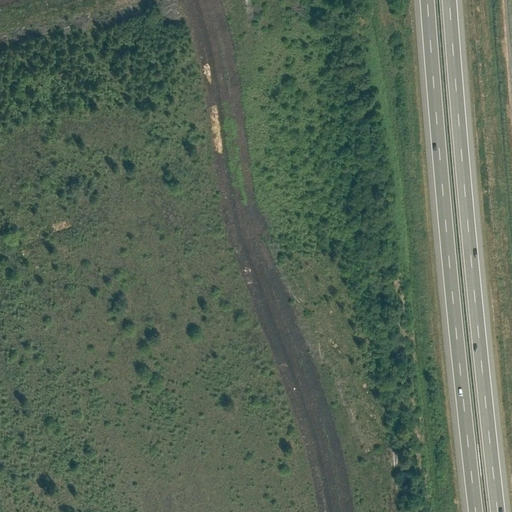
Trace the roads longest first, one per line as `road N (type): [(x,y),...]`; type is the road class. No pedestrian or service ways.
road 1 (motorway): [(498,511),(448,0)]
road 2 (motorway): [(420,0),(468,511)]
